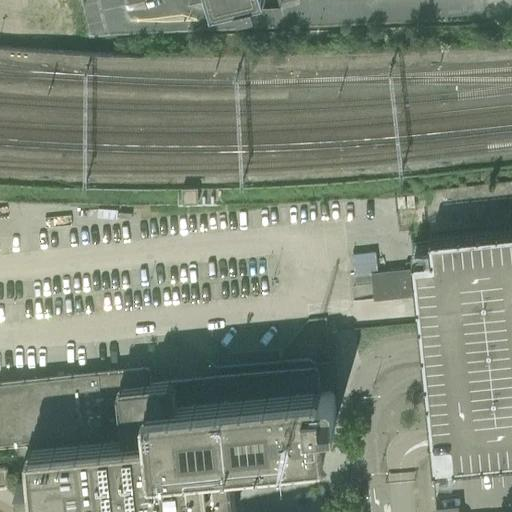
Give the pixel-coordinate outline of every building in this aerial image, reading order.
[(511,180),(511,181),(424,190),(425,193),(429,230),(511,221),(511,180)] [(197,187),(182,187),(183,189),(183,202),(198,201),(198,189),(197,187)] [(511,226),(429,235),(431,254),(412,256),(419,323),(424,369),(431,444),(438,511),(489,511),(489,506),(511,504),(511,226)] [(0,444),(28,442),(32,479),(18,480),(20,505),(24,508),(35,507),(35,508),(37,510),(178,495),(180,511),(233,511),(234,511),(229,461),(323,452),(325,450),(322,421),(336,419),(334,395),(330,392),(319,393),(316,368),(314,366),(149,383),(148,369),(145,368),(0,382),(0,444)] [(0,465),(0,487),(7,487),(9,484),(8,467),(5,465),(0,465)]
